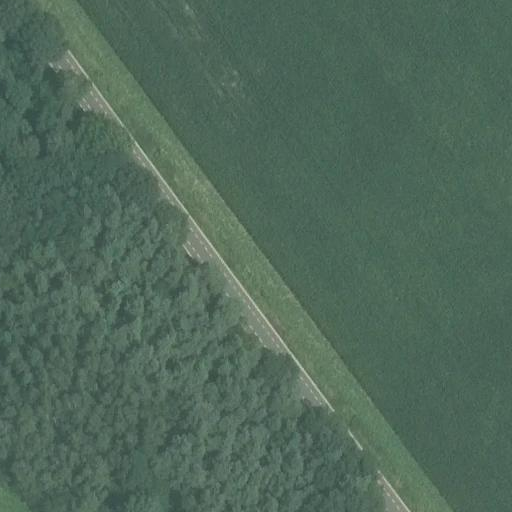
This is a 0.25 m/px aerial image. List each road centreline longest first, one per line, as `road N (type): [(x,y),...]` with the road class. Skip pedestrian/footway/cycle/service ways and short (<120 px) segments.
road 1 (tertiary): [(398,511),(20,0)]
road 2 (track): [(0,222),(105,114)]
